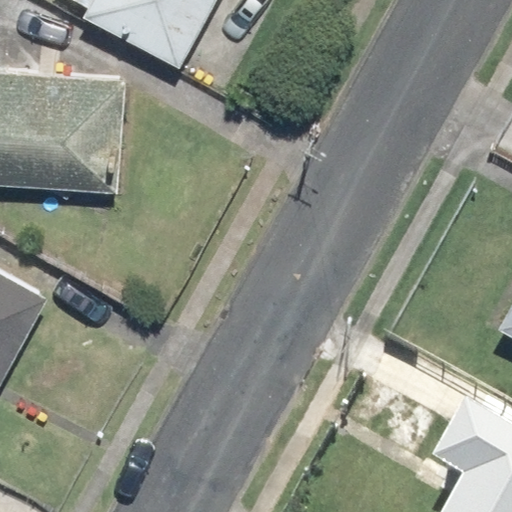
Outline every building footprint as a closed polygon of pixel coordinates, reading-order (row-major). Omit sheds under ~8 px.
[(178,60),(209,0),(94,0),(87,13),(178,60)] [(0,62),(0,178),(115,186),(122,70),(0,62)] [(0,385),(51,293),(0,265),(0,385)] [(511,291),(499,314),(511,322),(511,291)] [(511,511),(511,448),(466,426),(442,474),(462,484),(447,511),(511,511)]
